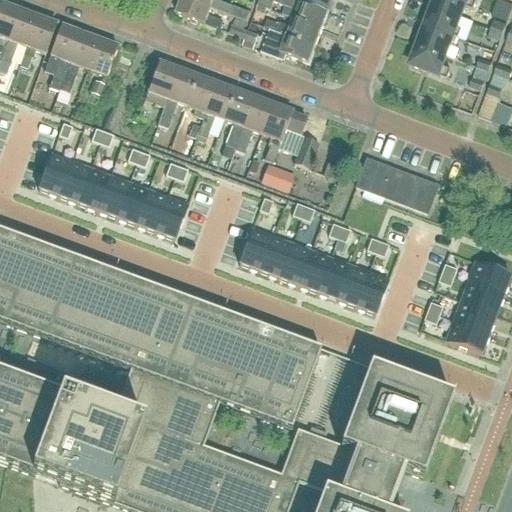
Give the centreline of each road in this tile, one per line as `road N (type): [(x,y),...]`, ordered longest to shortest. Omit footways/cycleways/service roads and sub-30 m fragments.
road 1 (residential): [(0,214),(511,399)]
road 2 (residential): [(349,109),(144,34)]
road 3 (residential): [(511,168),(349,109)]
